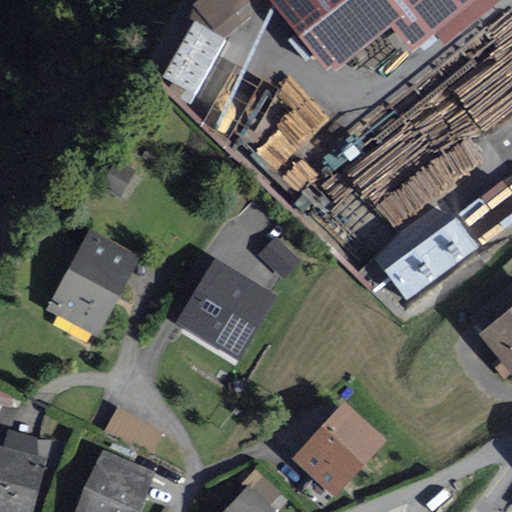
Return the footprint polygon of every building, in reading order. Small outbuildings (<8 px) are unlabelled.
[(280,0),(333,65),(394,17),(414,42),(466,0),(280,0)] [(134,172),(117,163),(104,185),(120,194),(134,172)] [(384,264),(456,223),(445,204),(373,244),(384,264)] [(462,213),(391,268),(412,296),(484,241),(462,213)] [(268,249),(289,272),(308,255),(287,232),(268,249)] [(133,259),(94,237),(55,306),(94,327),(133,259)] [(219,262),(183,319),(235,352),(271,295),(219,262)] [(511,312),(487,333),(511,362),(511,312)] [(157,448),(167,424),(122,406),(113,430),(157,448)] [(383,441),(345,406),(297,457),(335,492),(383,441)] [(29,511),(43,462),(1,451),(0,454),(0,511),(29,511)] [(136,511),(152,474),(103,454),(78,511),(136,511)] [(271,511),(247,490),(227,511),(271,511)]
